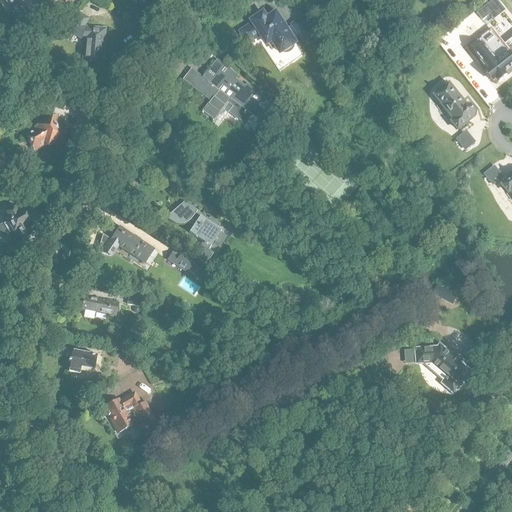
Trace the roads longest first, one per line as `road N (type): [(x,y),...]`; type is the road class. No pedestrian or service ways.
road 1 (residential): [(38,511),(25,453),(23,382),(32,318),(74,187)]
road 2 (residential): [(74,187),(183,0)]
